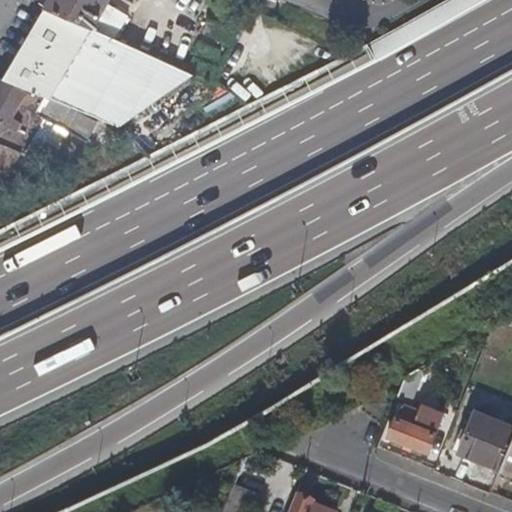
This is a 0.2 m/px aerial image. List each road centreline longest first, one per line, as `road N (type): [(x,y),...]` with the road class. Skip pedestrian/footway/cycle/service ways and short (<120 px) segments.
road 1 (motorway): [(0,499),(225,372),(511,171)]
road 2 (motorway): [(511,21),(363,105),(0,283)]
road 3 (motorway): [(0,376),(511,118)]
road 4 (residential): [(319,446),(478,511)]
